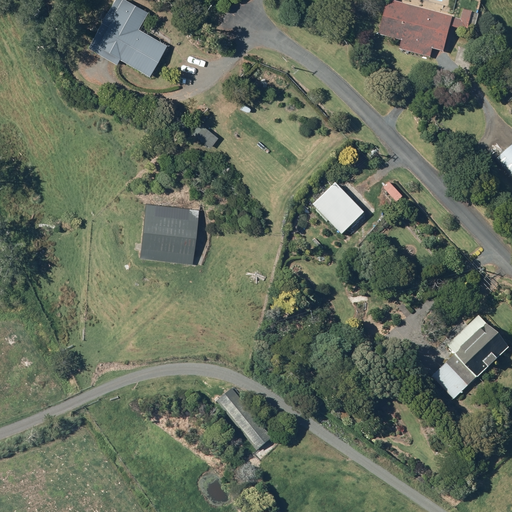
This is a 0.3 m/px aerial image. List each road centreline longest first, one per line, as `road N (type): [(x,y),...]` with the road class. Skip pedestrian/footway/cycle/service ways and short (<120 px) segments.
road 1 (track): [(0,420),(121,378),(188,368),(246,384),(442,511)]
road 2 (residential): [(244,24),(330,77),(511,255)]
